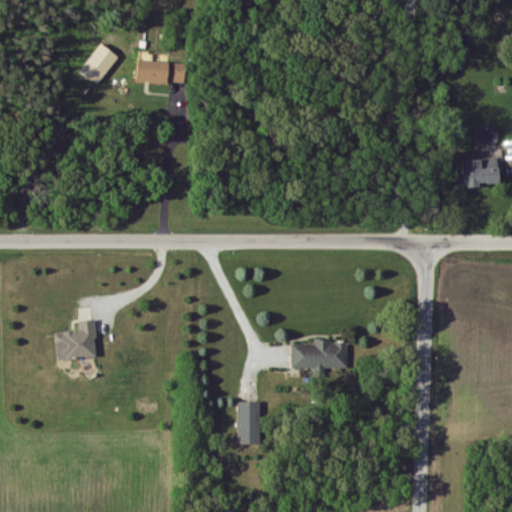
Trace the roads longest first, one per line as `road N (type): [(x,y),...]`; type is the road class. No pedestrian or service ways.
road 1 (residential): [(511,239),(0,240)]
road 2 (residential): [(421,511),(422,239)]
